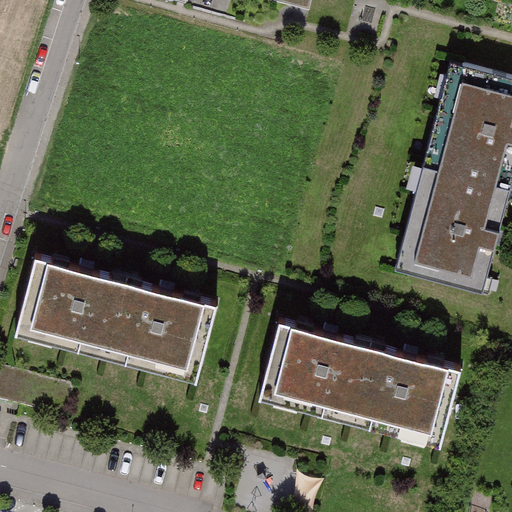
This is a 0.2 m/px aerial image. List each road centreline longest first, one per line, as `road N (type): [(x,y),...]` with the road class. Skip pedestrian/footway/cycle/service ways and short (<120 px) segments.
road 1 (residential): [(0,219),(72,0)]
road 2 (residential): [(0,462),(184,511)]
